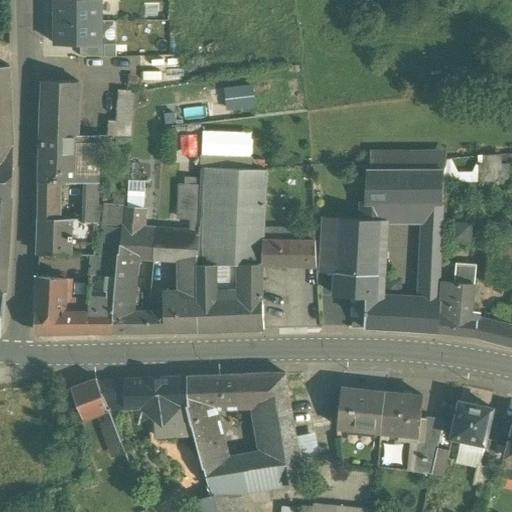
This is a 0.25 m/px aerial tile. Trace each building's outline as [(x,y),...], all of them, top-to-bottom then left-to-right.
[(56,0),(56,22),(103,23),(103,0),(92,0),(56,0)] [(102,44),(103,23),(56,22),(56,44),(81,44),(102,44)] [(102,44),(81,44),(81,56),(116,56),(116,44),(102,44)] [(8,68),(0,67),(0,146),(11,146),(8,68)] [(79,82),(43,81),(41,135),(77,136),(79,82)] [(119,90),(116,122),(109,121),(108,136),(131,137),(134,91),(119,90)] [(77,136),(41,135),(40,182),(57,182),(76,183),(77,136)] [(99,136),(77,136),(76,183),(86,183),(98,183),(99,136)] [(12,165),(11,146),(0,146),(0,197),(11,198),(13,165),(12,165)] [(480,158),(481,181),(508,181),(507,167),(501,167),(501,157),(480,158)] [(267,170),(201,168),(199,233),(198,253),(197,253),(197,259),(197,267),(215,266),(239,265),(262,265),(262,266),(263,266),(264,243),(267,170)] [(395,171),(367,171),(365,205),(395,204),(395,171)] [(444,171),(395,171),(395,204),(427,205),(442,204),(444,171)] [(57,182),(40,182),(39,219),(56,220),(57,182)] [(86,183),(85,223),(97,223),(97,205),(98,183),(86,183)] [(181,184),(178,231),(199,233),(198,185),(181,184)] [(11,198),(0,197),(0,266),(7,267),(11,198)] [(442,204),(427,205),(426,228),(441,229),(442,204)] [(125,208),(97,205),(97,223),(97,227),(123,230),(125,208)] [(123,230),(120,254),(119,254),(118,262),(117,278),(116,281),(132,283),(134,256),(153,257),(157,228),(142,228),(144,210),(125,208),(123,230)] [(339,218),(323,217),(321,251),(321,265),(336,266),(339,218)] [(382,221),(339,218),(336,266),(334,296),(354,297),(360,298),(362,264),(379,265),(382,221)] [(56,220),(39,219),(38,255),(70,256),(71,220),(56,220)] [(454,236),(472,238),(474,222),(456,220),(454,236)] [(272,227),(273,236),(293,236),(293,226),(272,227)] [(178,231),(157,228),(153,257),(185,259),(197,259),(197,253),(198,253),(199,233),(178,231)] [(426,228),(424,228),(421,294),(422,301),(421,332),(438,333),(439,314),(440,302),(437,301),(441,229),(426,228)] [(315,241),(264,243),(263,266),(316,267),(315,241)] [(511,260),(489,257),(487,266),(486,280),(511,283),(511,260)] [(197,259),(185,259),(186,287),(187,286),(187,296),(198,296),(197,267),(197,259)] [(118,262),(103,260),(102,277),(117,278),(118,262)] [(474,277),(476,264),(461,263),(459,276),(474,277)] [(422,301),(376,298),(378,296),(379,265),(362,264),(360,298),(359,306),(365,307),(364,328),(421,332),(422,301)] [(215,266),(197,267),(198,296),(199,332),(263,330),(261,281),(262,266),(262,265),(239,265),(240,298),(216,300),(215,266)] [(80,275),(64,273),(61,277),(61,279),(67,279),(67,281),(80,282),(80,275)] [(474,277),(459,276),(458,286),(473,288),(474,279),(474,277)] [(61,279),(37,277),(34,329),(39,334),(83,334),(84,312),(65,312),(67,281),(67,279),(61,279)] [(132,283),(116,281),(115,294),(113,312),(112,333),(149,333),(149,316),(133,316),(134,299),(130,299),(132,283)] [(458,286),(445,285),(443,314),(439,314),(438,333),(476,337),(477,322),(477,320),(471,320),(473,288),(458,286)] [(115,294),(100,293),(98,312),(113,312),(115,294)] [(187,296),(165,296),(166,315),(149,316),(149,333),(199,332),(198,296),(187,296)] [(360,298),(354,297),(353,328),(364,328),(365,307),(359,306),(360,298)] [(112,333),(113,312),(98,312),(84,312),(83,334),(112,333)] [(511,330),(508,330),(477,322),(476,337),(511,346),(511,330)] [(285,374),(267,374),(237,375),(238,405),(256,404),(265,455),(298,449),(285,374)] [(237,375),(188,377),(189,407),(213,406),(238,405),(237,375)] [(187,377),(123,379),(123,380),(98,381),(108,408),(142,407),(154,417),(155,418),(166,406),(186,405),(188,405),(187,377)] [(96,379),(72,388),(84,419),(97,414),(108,443),(118,439),(115,428),(108,408),(98,381),(96,379)] [(385,393),(342,389),(338,429),(381,433),(385,393)] [(424,397),(385,393),(381,433),(420,437),(424,397)] [(493,409),(460,402),(456,419),(450,417),(448,425),(454,427),(452,438),(468,441),(485,445),(486,439),(493,409)] [(186,405),(166,406),(155,418),(154,417),(155,431),(156,438),(194,436),(186,405)] [(213,406),(189,407),(192,421),(217,420),(213,406)] [(443,421),(427,419),(424,443),(438,445),(443,421)] [(217,420),(192,421),(204,466),(227,462),(217,420)] [(108,443),(113,456),(123,453),(118,439),(108,443)] [(498,442),(486,439),(485,445),(483,453),(482,453),(474,485),(486,488),(491,467),(497,445),(498,442)] [(485,445),(468,441),(466,449),(482,453),(483,453),(485,445)] [(438,445),(424,443),(419,442),(415,473),(432,474),(438,445)] [(508,448),(497,445),(491,467),(503,470),(506,457),(508,448)] [(227,462),(204,466),(209,486),(212,485),(214,494),(235,490),(303,480),(298,449),(265,455),(227,462)] [(511,458),(507,458),(501,485),(511,487),(511,458)] [(239,511),(235,490),(214,494),(218,511),(239,511)] [(218,511),(214,495),(190,502),(192,511),(218,511)] [(337,511),(338,506),(314,503),(314,506),(302,505),(301,511),(337,511)]
